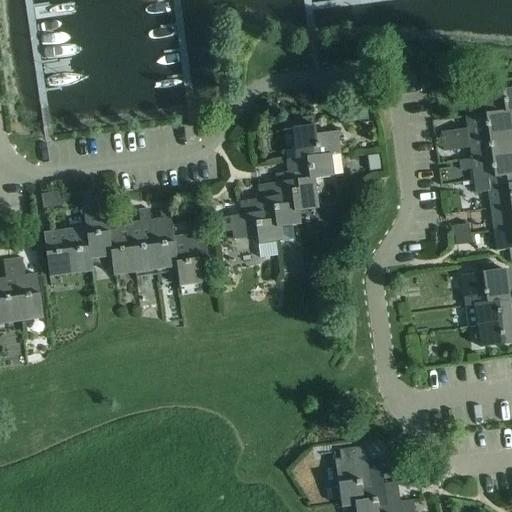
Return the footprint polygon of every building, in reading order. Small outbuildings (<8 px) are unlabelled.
[(494,91),(481,92),(484,114),(510,110),(511,109),(511,78),(507,80),(493,82),(494,91)] [(484,114),(465,117),(466,128),(468,137),(511,130),(511,123),(510,112),(510,110),(484,114)] [(302,126),(291,128),(294,150),(339,144),(337,131),(316,134),(315,125),(314,125),(313,117),(301,118),(302,126)] [(456,130),(441,132),(443,151),(469,147),(470,158),(511,152),(511,130),(468,137),(457,139),(456,130)] [(294,150),(285,152),(286,160),(287,172),(333,165),(331,154),(341,153),(339,144),(294,150)] [(511,152),(470,158),(459,160),(460,170),(472,168),(474,180),(511,174),(511,152)] [(380,168),(378,153),(366,155),(368,170),(380,168)] [(277,182),(257,185),(259,198),(277,196),(278,205),(298,203),(299,211),(318,208),(315,186),(314,178),(334,176),(333,165),(287,172),(276,173),(277,182)] [(511,174),(474,180),(475,192),(487,190),(490,209),(511,205),(511,174)] [(42,194),(43,208),(64,206),(62,192),(42,194)] [(259,198),(239,201),(241,214),(259,211),(260,221),(280,218),(281,227),(293,226),(301,225),(299,211),(298,203),(278,205),(277,196),(259,198)] [(93,201),(84,202),(87,227),(92,259),(111,257),(108,230),(106,212),(94,213),(93,201)] [(161,218),(150,220),(157,270),(179,267),(175,241),(170,205),(159,206),(161,218)] [(511,205),(490,209),(492,221),(494,236),(511,233),(511,205)] [(139,221),(129,222),(136,273),(157,270),(150,220),(149,208),(138,209),(139,221)] [(241,214),(222,217),(224,232),(232,230),(233,240),(257,236),(260,258),(277,255),(275,242),(295,239),(293,226),(281,227),(280,218),(260,221),(259,211),(241,214)] [(119,229),(108,230),(111,257),(114,276),(136,273),(129,222),(128,216),(118,217),(119,229)] [(455,235),(470,233),(468,223),(453,225),(455,235)] [(65,230),(43,234),(46,253),(49,277),(71,274),(93,271),(92,259),(87,227),(65,230)] [(511,233),(494,236),(496,251),(509,249),(510,258),(511,257),(511,233)] [(195,239),(175,241),(179,267),(182,286),(202,283),(199,263),(208,262),(206,250),(197,251),(195,239)] [(484,281),(462,284),(465,305),(510,299),(509,292),(506,268),(494,270),(493,261),(481,263),(482,272),(484,281)] [(23,263),(13,264),(21,321),(43,318),(36,273),(25,274),(23,263)] [(0,324),(21,321),(13,264),(3,265),(5,278),(0,278),(0,324)] [(511,298),(510,299),(465,305),(465,306),(474,305),(475,313),(466,314),(467,326),(477,325),(511,320),(511,298)] [(511,320),(477,325),(480,347),(511,342),(511,320)] [(341,458),(335,459),(338,483),(341,508),(355,506),(362,505),(359,485),(370,483),(368,466),(365,446),(350,448),(339,450),(341,458)] [(362,505),(355,506),(355,511),(376,511),(375,503),(386,501),(384,483),(381,464),(368,466),(370,483),(359,485),(362,505)] [(376,511),(401,511),(400,502),(397,481),(384,483),(386,501),(375,503),(376,511)] [(415,511),(414,500),(400,502),(401,511),(415,511)]
